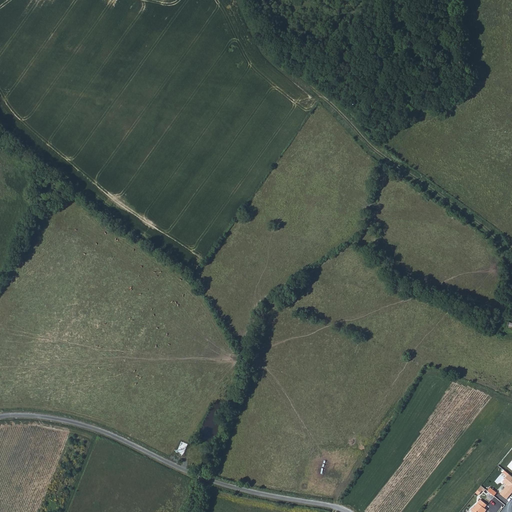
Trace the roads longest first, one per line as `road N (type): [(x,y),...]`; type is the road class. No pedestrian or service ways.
road 1 (track): [(511,261),(482,226),(379,153),(265,49),(240,0)]
road 2 (unclassified): [(0,415),(68,421),(218,483),(348,511)]
